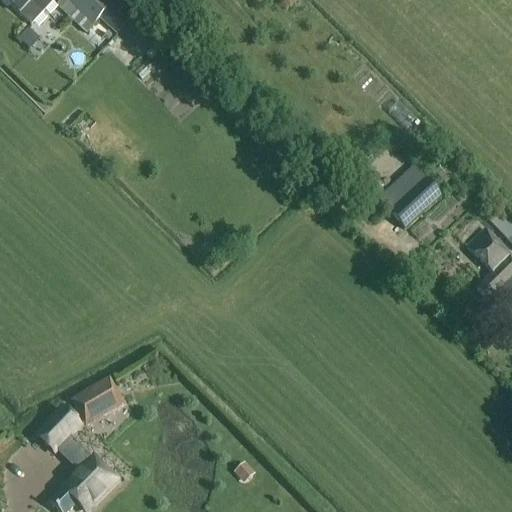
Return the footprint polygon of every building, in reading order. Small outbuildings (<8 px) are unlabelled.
[(4,0),(2,2),(30,29),(57,0),(4,0)] [(127,27),(100,0),(62,0),(55,8),(85,38),(101,21),(117,37),(127,27)] [(398,103),(388,114),(409,131),(418,121),(398,103)] [(406,231),(441,198),(425,182),(391,215),(406,231)] [(496,313),(499,310),(510,321),(511,319),(511,262),(484,234),(467,250),(493,276),(476,292),(496,313)] [(86,431),(125,408),(109,381),(70,404),(86,431)] [(53,456),(79,430),(62,414),(36,439),(53,456)] [(81,511),(87,511),(115,484),(93,461),(48,507),(53,511),(70,511),(76,507),(81,511)]
